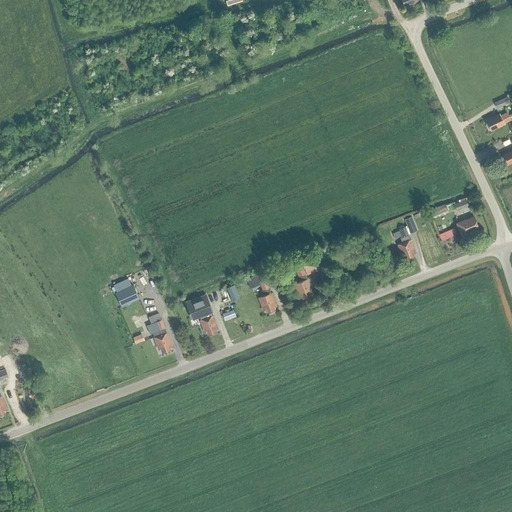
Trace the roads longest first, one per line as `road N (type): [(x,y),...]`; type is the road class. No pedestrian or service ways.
road 1 (unclassified): [(0,440),(500,247)]
road 2 (unclassified): [(506,244),(407,26),(475,0)]
